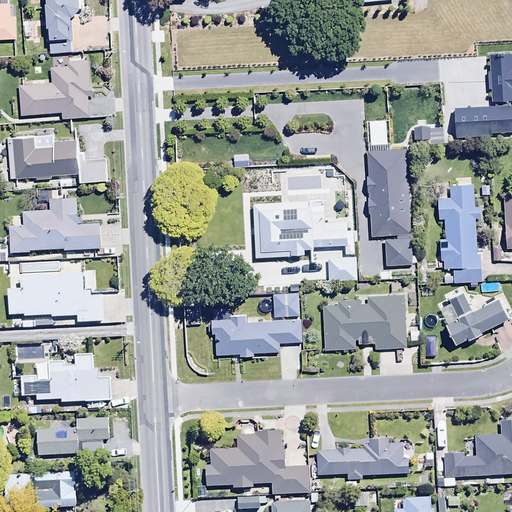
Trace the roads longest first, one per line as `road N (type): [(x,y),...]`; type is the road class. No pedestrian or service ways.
road 1 (tertiary): [(139,0),(154,399)]
road 2 (residential): [(511,371),(463,383),(154,399)]
